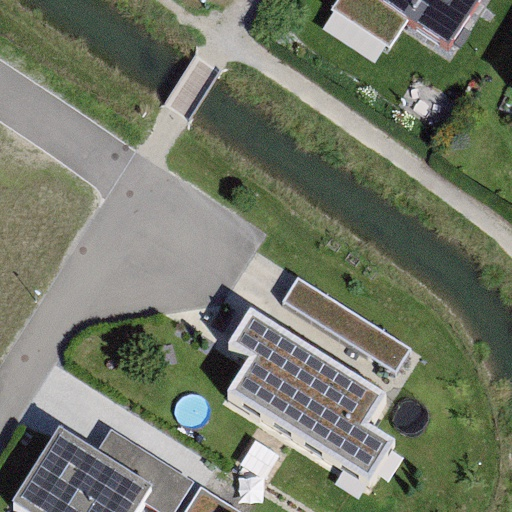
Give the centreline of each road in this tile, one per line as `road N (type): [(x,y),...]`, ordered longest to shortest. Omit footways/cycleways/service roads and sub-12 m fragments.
road 1 (track): [(169,0),(511,241)]
road 2 (residential): [(0,422),(118,233)]
